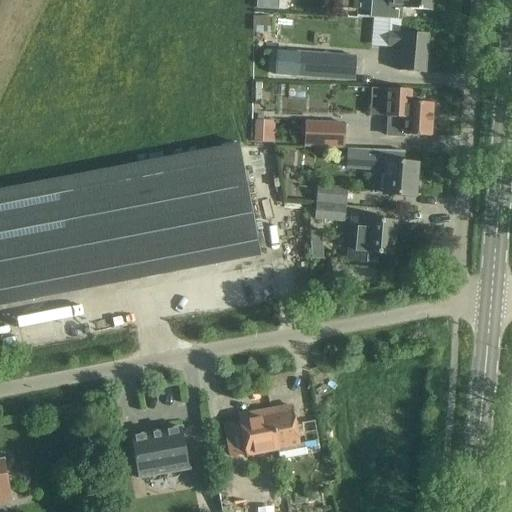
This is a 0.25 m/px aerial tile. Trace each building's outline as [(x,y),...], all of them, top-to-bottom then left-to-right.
[(256,0),(256,8),(278,10),(278,0),(256,0)] [(370,0),(370,18),(377,19),(401,21),(402,9),(430,11),(431,0),(370,0)] [(388,32),(387,48),(402,48),(400,71),(406,72),(426,73),(429,35),(409,33),(403,33),(388,32)] [(277,51),(275,76),(355,81),(356,57),(277,51)] [(385,118),(389,118),(388,135),(431,137),(433,104),(413,103),(413,91),(387,89),(385,118)] [(345,122),(305,120),(304,145),(345,146),(345,122)] [(255,131),(255,142),(275,142),(275,132),(265,132),(265,121),(255,121),(255,131)] [(239,143),(193,152),(215,265),(261,256),(239,143)] [(348,149),(346,169),(374,171),(373,193),(384,194),(414,197),(417,164),(404,163),(405,151),(351,149),(348,149)] [(169,274),(215,265),(193,152),(147,161),(169,274)] [(147,161),(102,170),(124,283),(169,274),(147,161)] [(102,170),(56,179),(78,292),(124,283),(102,170)] [(56,179),(10,188),(32,300),(78,292),(56,179)] [(347,189),(318,187),(317,202),(345,205),(347,189)] [(0,189),(0,306),(32,300),(10,188),(0,189)] [(345,207),(317,204),(316,219),(343,222),(345,207)] [(370,221),(353,219),(349,260),(374,263),(375,254),(391,255),(394,222),(370,220),(370,221)] [(240,422),(224,425),(228,445),(230,457),(246,454),(246,455),(280,448),(300,445),(293,407),(239,417),(240,422)] [(181,428),(130,437),(138,479),(189,469),(181,428)] [(3,461),(0,461),(0,502),(11,501),(7,481),(3,461)]
